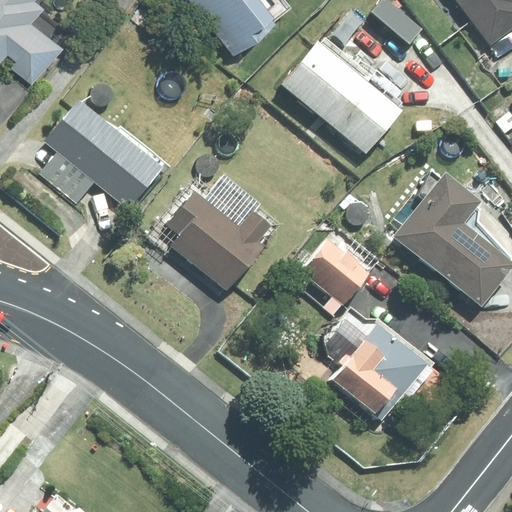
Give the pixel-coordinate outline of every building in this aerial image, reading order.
[(0,0),(0,63),(4,59),(12,67),(7,72),(29,90),(57,55),(26,30),(38,16),(30,10),(38,0),(0,0)] [(247,8),(254,1),(253,0),(176,0),(227,63),(266,32),(247,8)] [(511,34),(511,0),(446,0),(487,53),(511,34)] [(278,97),(362,166),(396,124),(312,55),(278,97)] [(44,153),(54,162),(40,178),(77,208),(89,192),(128,223),(158,185),(73,117),(44,153)] [(511,122),(509,118),(495,129),(504,142),(511,135),(511,122)] [(458,242),(474,221),(428,185),(409,209),(416,215),(388,251),(477,319),(506,280),(458,242)] [(255,261),(252,258),(261,245),(244,232),(234,245),(188,211),(165,241),(177,250),(169,260),(223,302),(255,261)] [(325,301),(318,311),(329,320),(337,311),(341,314),(365,284),(324,252),(300,281),(325,301)] [(318,356),(345,378),(329,399),(367,430),(380,429),(399,405),(426,427),(452,394),(373,330),(362,331),(348,319),(318,356)]
